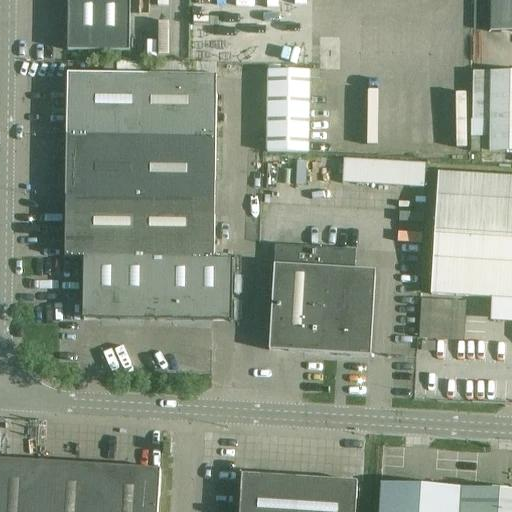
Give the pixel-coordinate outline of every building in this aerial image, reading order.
[(128,52),(129,0),(67,0),(67,51),(128,52)] [(511,0),(490,0),(490,33),(511,33),(511,0)] [(308,73),(268,72),(267,153),(307,154),(308,73)] [(511,153),(511,73),(490,73),(489,137),(481,137),(480,153),(511,153)] [(67,75),(66,137),(140,138),(141,76),(67,75)] [(141,76),(140,138),(216,139),(217,77),(141,76)] [(66,137),(65,197),(139,198),(140,138),(66,137)] [(139,198),(215,200),(216,139),(140,138),(139,198)] [(409,165),(408,188),(423,189),(424,166),(409,165)] [(430,295),(511,300),(511,178),(437,175),(430,295)] [(65,197),(64,259),(83,260),(83,259),(138,260),(139,198),(65,197)] [(214,261),(214,260),(215,200),(139,198),(138,260),(157,260),(214,261)] [(269,351),(319,354),(325,250),(275,247),(269,351)] [(325,250),(319,354),(369,358),(375,272),(354,271),(355,251),(325,250)] [(82,321),(156,322),(157,260),(138,260),(83,259),(83,260),(64,259),(64,260),(83,260),(82,321)] [(157,260),(156,322),(231,323),(232,261),(214,260),(214,261),(157,260)] [(422,301),(420,339),(463,342),(465,303),(422,301)] [(132,454),(155,454),(155,432),(132,432),(132,454)] [(0,460),(0,511),(156,511),(159,471),(0,460)] [(354,511),(356,484),(241,477),(238,511),(354,511)] [(511,511),(511,493),(381,485),(380,497),(379,511),(511,511)]
